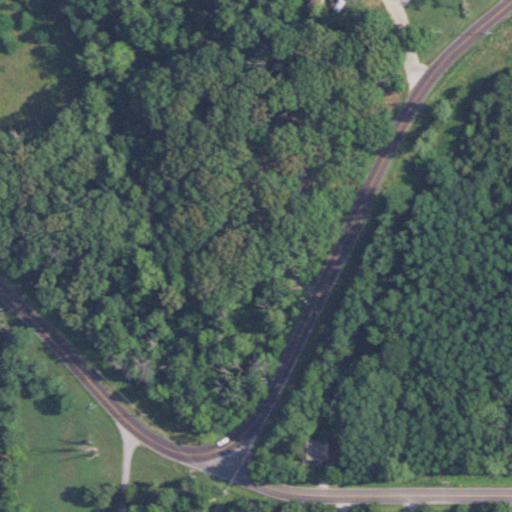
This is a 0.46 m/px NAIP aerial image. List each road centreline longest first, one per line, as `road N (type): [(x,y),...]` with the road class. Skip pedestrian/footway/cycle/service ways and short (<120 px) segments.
road 1 (tertiary): [(243,441),(425,82),(511,7)]
road 2 (tertiary): [(0,289),(149,438),(201,453),(243,441)]
road 3 (tertiary): [(243,441),(250,482),(346,495),(511,495)]
